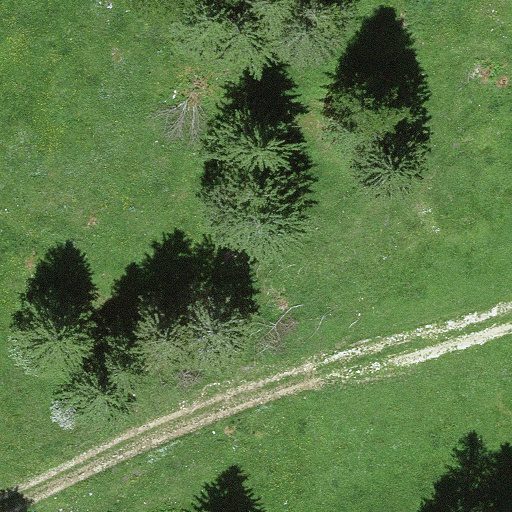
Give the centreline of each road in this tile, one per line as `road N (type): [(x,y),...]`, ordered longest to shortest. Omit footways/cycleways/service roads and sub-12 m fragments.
road 1 (track): [(0,504),(385,361)]
road 2 (track): [(511,308),(385,361)]
